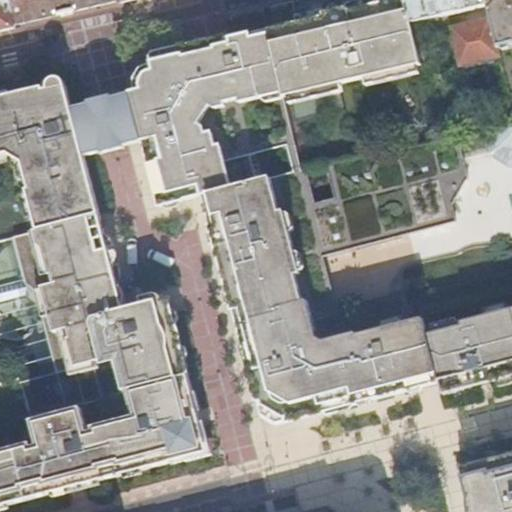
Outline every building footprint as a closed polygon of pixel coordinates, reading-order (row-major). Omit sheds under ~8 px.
[(0,0),(0,31),(16,27),(15,25),(119,0),(121,3),(132,0),(0,0)] [(302,0),(263,10),(267,30),(282,91),(301,86),(303,89),(344,80),(343,70),(364,65),(366,74),(422,60),(413,23),(407,0),(302,0)] [(488,6),(486,0),(407,0),(413,23),(488,6)] [(491,18),(498,47),(511,43),(511,0),(486,0),(488,6),(491,18)] [(460,65),(500,56),(498,47),(491,18),(465,24),(464,17),(449,20),(460,65)] [(161,208),(205,196),(236,190),(223,137),(202,129),(214,109),(282,91),(267,30),(153,58),(154,64),(146,69),(140,78),(138,85),(139,93),(131,94),(131,95),(144,143),(161,208)] [(511,43),(498,47),(500,56),(511,104),(511,43)] [(27,188),(36,229),(97,213),(84,159),(72,111),(66,86),(45,91),(44,88),(0,98),(0,154),(9,152),(23,161),(29,187),(27,188)] [(314,305),(317,320),(340,314),(326,256),(458,221),(454,206),(470,178),(459,137),(442,141),(441,138),(301,170),(282,91),(214,109),(202,129),(223,137),(236,190),(275,181),(283,216),(291,214),(306,279),(300,281),(305,308),(314,305)] [(99,104),(72,111),(84,159),(111,152),(144,143),(131,95),(99,104)] [(319,330),(317,320),(314,305),(305,308),(300,281),(306,279),(291,214),(283,216),(275,181),(236,190),(205,196),(259,402),(265,401),(268,414),(280,421),(293,418),(294,423),(443,384),(430,330),(427,319),(362,336),(361,335),(335,341),(332,348),(325,349),(317,345),(315,338),(319,330)] [(120,311),(97,213),(36,229),(19,233),(30,280),(39,286),(42,299),(59,369),(114,356),(122,390),(182,375),(164,300),(120,311)] [(0,287),(0,296),(30,290),(42,299),(39,286),(30,280),(0,287)] [(484,316),(430,330),(443,384),(444,391),(511,372),(511,308),(502,312),(503,315),(486,319),(484,316)] [(114,356),(59,369),(67,403),(122,390),(114,356)] [(0,504),(180,458),(180,456),(199,451),(196,440),(198,439),(182,375),(122,390),(129,417),(82,429),(76,407),(28,419),(34,441),(0,449),(0,504)] [(265,401),(259,402),(266,430),(294,423),(293,418),(280,421),(268,414),(265,401)] [(511,511),(511,456),(463,470),(473,511),(511,511)]
